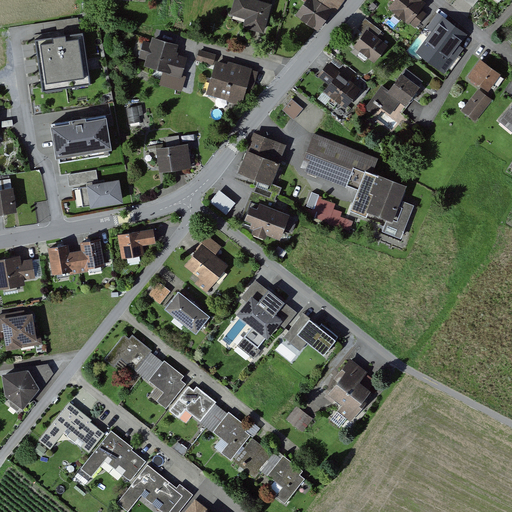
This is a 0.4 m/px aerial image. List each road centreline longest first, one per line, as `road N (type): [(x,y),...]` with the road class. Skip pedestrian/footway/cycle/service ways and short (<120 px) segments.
road 1 (residential): [(0,464),(191,222),(190,196)]
road 2 (residential): [(190,196),(397,361)]
road 3 (residential): [(190,196),(359,0)]
road 4 (residential): [(0,241),(127,218),(190,196)]
